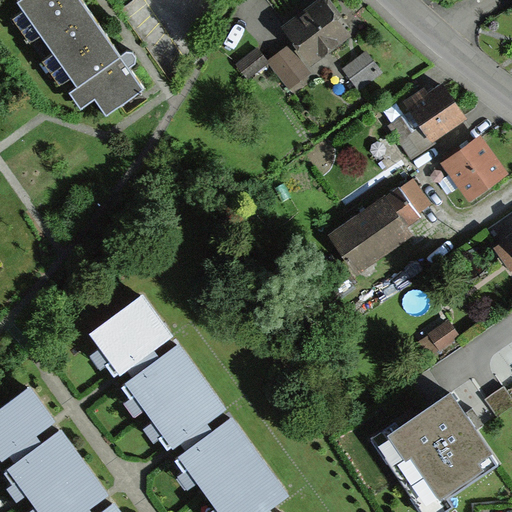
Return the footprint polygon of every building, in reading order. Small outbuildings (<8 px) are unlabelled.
[(142,89),(78,0),(22,0),(17,4),(76,86),(68,93),(79,109),(93,100),(104,116),(142,89)] [(329,0),(311,0),(284,20),(312,58),(346,34),(349,39),(366,26),(355,10),(343,19),(329,0)] [(288,86),(311,70),(290,42),(267,58),(288,86)] [(248,76),(268,61),(257,47),(237,63),(248,76)] [(367,49),(343,65),(360,88),(383,71),(367,49)] [(432,136),(467,112),(443,77),(428,87),(424,82),(406,94),(413,104),(389,120),(414,157),(436,142),(432,136)] [(441,157),(470,196),(509,167),(481,128),(441,157)] [(411,179),(333,234),(358,269),(409,233),(401,222),(428,203),(411,179)] [(511,230),(495,242),(510,265),(511,263),(511,230)] [(145,283),(91,320),(101,337),(90,344),(101,359),(107,354),(114,364),(174,324),(145,283)] [(456,336),(446,322),(420,341),(431,355),(456,336)] [(154,434),(160,429),(168,440),(228,397),(180,332),(123,374),(133,388),(126,393),(136,406),(145,399),(155,412),(144,420),(154,434)] [(32,374),(0,395),(0,447),(6,444),(12,452),(41,432),(36,424),(57,410),(32,374)] [(388,420),(370,433),(424,511),(434,511),(451,501),(448,497),(504,459),(450,381),(389,422),(388,420)] [(233,405),(177,446),(187,461),(180,466),(189,479),(198,472),(217,498),(207,505),(212,511),(246,511),(289,483),(233,405)] [(84,511),(95,505),(88,497),(108,483),(62,417),(41,432),(12,452),(8,455),(10,458),(6,461),(13,472),(7,476),(18,492),(28,486),(36,496),(26,504),(31,511),(84,511)] [(130,511),(115,490),(95,505),(84,511),(130,511)] [(290,511),(281,501),(266,511),(290,511)]
